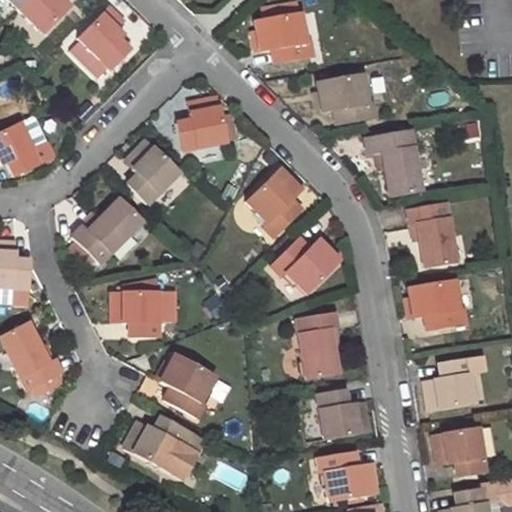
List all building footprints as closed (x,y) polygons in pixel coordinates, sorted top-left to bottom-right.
[(3,0),(16,12),(27,0),(3,0)] [(27,0),(16,12),(40,36),(67,8),(58,0),(27,0)] [(282,16),(297,13),(295,2),(280,5),(282,16)] [(272,65),(310,58),(308,43),(303,44),(297,13),(282,16),(280,5),(259,9),(261,19),(252,21),(258,52),(269,50),(272,65)] [(104,69),(106,71),(126,51),(116,41),(121,36),(114,30),(110,25),(117,18),(107,8),(75,39),(77,41),(104,69)] [(114,30),(122,22),(117,18),(110,25),(114,30)] [(104,69),(77,41),(67,51),(94,79),(104,69)] [(315,82),(320,113),(332,111),(334,127),(371,121),(369,105),(364,106),(359,75),(315,82)] [(201,110),(186,113),(187,121),(173,124),(178,151),(232,141),(225,104),(217,106),(215,99),(199,101),(201,110)] [(186,113),(201,110),(199,101),(184,104),(186,113)] [(0,166),(3,165),(9,178),(51,159),(31,118),(0,132),(0,166)] [(377,155),(380,171),(385,198),(417,193),(406,132),(362,139),(365,157),(370,156),(377,155)] [(140,159),(129,170),(135,175),(124,185),(144,206),(177,173),(145,141),(133,153),(140,159)] [(133,153),(122,163),(129,170),(140,159),(133,153)] [(370,156),(373,172),(380,171),(377,155),(370,156)] [(275,171),(243,202),(265,224),(261,228),(272,238),(299,211),(289,202),(298,193),(275,171)] [(98,220),(86,231),(81,226),(70,237),(75,242),(95,261),(98,264),(140,222),(118,200),(98,220)] [(415,242),(420,270),(451,265),(441,205),(403,210),(405,227),(407,227),(412,226),(415,242)] [(92,215),(81,226),(86,231),(98,220),(92,215)] [(284,271),(306,294),(337,263),(314,240),(304,251),(295,241),(269,266),(278,276),(284,271)] [(0,253),(9,254),(9,242),(0,242),(0,253)] [(67,251),(86,269),(95,261),(75,242),(67,251)] [(0,288),(26,289),(25,261),(9,261),(9,254),(0,253),(0,288)] [(451,282),(406,289),(411,320),(423,318),(426,332),(464,325),(462,311),(456,312),(451,282)] [(119,310),(119,325),(126,325),(126,340),(155,339),(154,292),(110,292),(110,310),(119,310)] [(119,325),(119,310),(110,310),(110,324),(119,325)] [(293,321),(303,382),(333,377),(328,347),(326,331),(332,330),(330,315),(293,321)] [(44,364),(37,350),(23,323),(0,335),(0,346),(24,392),(29,389),(33,398),(56,386),(51,378),(57,375),(50,361),(44,364)] [(326,331),(328,347),(335,346),(332,330),(326,331)] [(37,350),(44,364),(50,361),(42,347),(37,350)] [(198,404),(213,375),(172,354),(157,382),(168,388),(161,401),(195,420),(202,406),(198,404)] [(471,405),(465,374),(481,371),(478,357),(436,363),(438,378),(430,379),(433,394),(424,396),(427,412),(471,405)] [(470,375),(473,399),(485,398),(482,373),(470,375)] [(424,396),(433,394),(430,379),(421,380),(424,396)] [(315,396),(323,441),(365,435),(362,417),(353,419),(351,405),(344,406),(341,391),(315,396)] [(353,419),(362,417),(360,403),(351,405),(353,419)] [(119,450),(160,471),(177,480),(199,440),(156,417),(148,431),(143,427),(135,442),(126,437),(119,450)] [(135,442),(143,427),(134,423),(126,437),(135,442)] [(442,450),(445,466),(452,466),(454,478),(482,473),(474,425),(430,432),(433,451),(442,450)] [(445,466),(442,450),(433,451),(436,468),(445,466)] [(322,475),(327,504),(371,497),(366,466),(354,467),(351,453),(313,459),(316,476),(322,475)] [(498,511),(497,506),(511,503),(511,491),(510,478),(479,484),(480,489),(453,494),(455,507),(447,508),(447,511),(498,511)]
